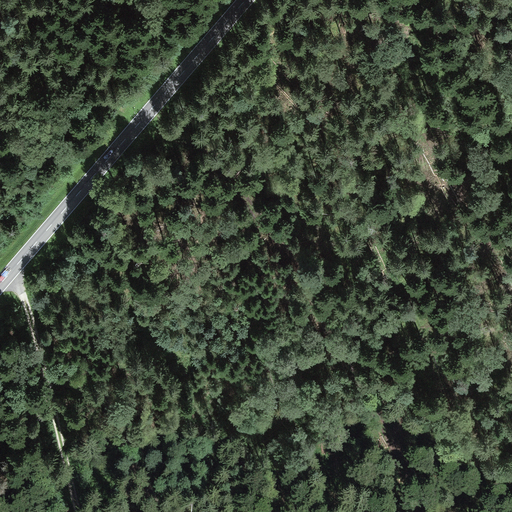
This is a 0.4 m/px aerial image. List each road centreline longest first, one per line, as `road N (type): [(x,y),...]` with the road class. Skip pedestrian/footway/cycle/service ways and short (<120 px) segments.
road 1 (secondary): [(0,283),(244,0)]
road 2 (track): [(14,267),(76,511)]
